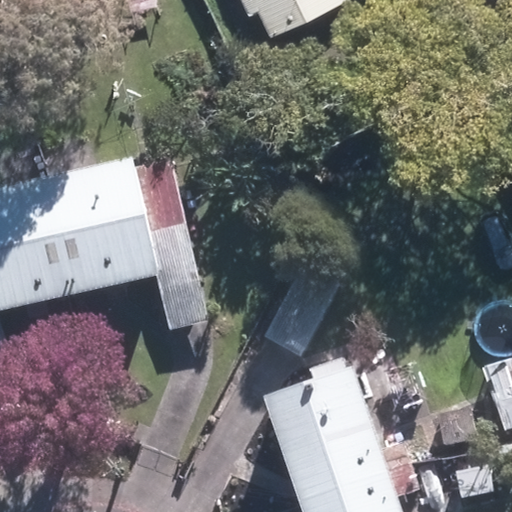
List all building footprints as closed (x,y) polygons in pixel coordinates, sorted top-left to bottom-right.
[(237,0),(242,9),(251,4),(263,28),(320,0),(237,0)] [(129,172),(127,163),(0,192),(0,364),(8,361),(0,334),(0,313),(146,281),(157,336),(200,326),(166,166),(129,172)] [(298,357),(338,283),(300,263),(261,339),(298,357)] [(396,511),(346,367),(255,398),(294,511),(396,511)] [(470,408),(435,413),(441,444),(474,439),(470,408)] [(489,483),(511,480),(511,443),(479,449),(480,461),(419,470),(425,508),(491,497),(489,483)]
